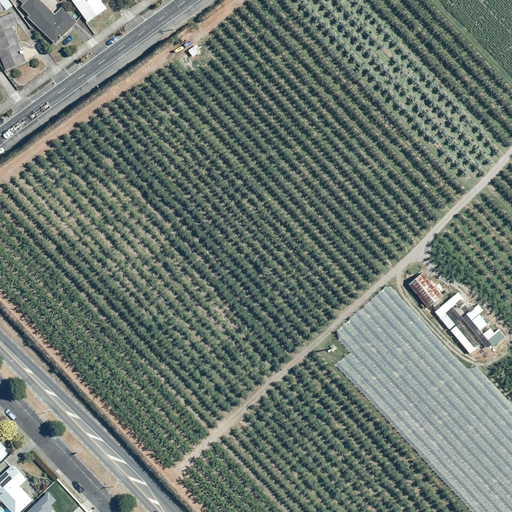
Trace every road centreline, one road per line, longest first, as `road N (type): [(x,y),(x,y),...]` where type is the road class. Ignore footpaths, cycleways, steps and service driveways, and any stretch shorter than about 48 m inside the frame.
road 1 (secondary): [(159,511),(0,344)]
road 2 (tertiary): [(0,134),(186,0)]
road 3 (residential): [(0,396),(107,511)]
